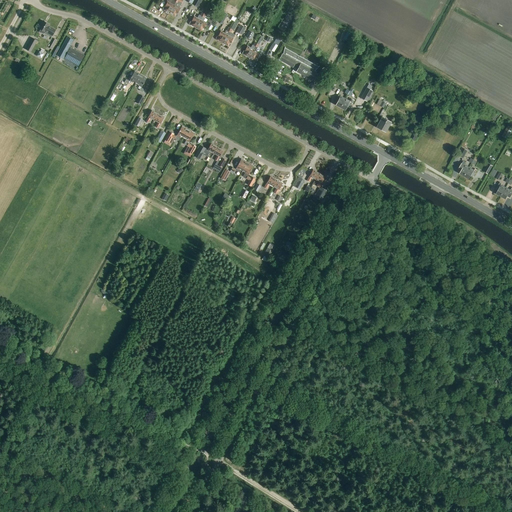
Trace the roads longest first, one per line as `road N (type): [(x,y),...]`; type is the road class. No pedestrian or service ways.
road 1 (unclassified): [(372,179),(374,210),(326,262),(190,511)]
road 2 (primary): [(386,154),(106,0)]
road 3 (track): [(262,380),(499,511)]
road 4 (track): [(288,275),(157,511)]
road 5 (track): [(0,338),(194,446)]
road 6 (unclassified): [(310,145),(294,169),(274,167),(167,108),(158,89),(168,68)]
road 7 (track): [(374,175),(511,261)]
road 8 (unclassified): [(310,145),(168,68)]
road 9 (unclassified): [(168,68),(30,0)]
road 10 (primary): [(511,226),(386,154)]
